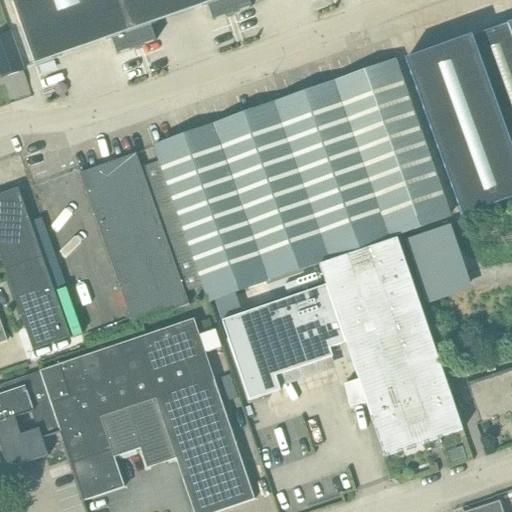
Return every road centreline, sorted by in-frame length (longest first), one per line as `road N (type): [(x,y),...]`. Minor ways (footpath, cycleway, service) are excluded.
road 1 (unclassified): [(0,127),(74,117),(413,0)]
road 2 (unclassified): [(378,511),(511,466)]
